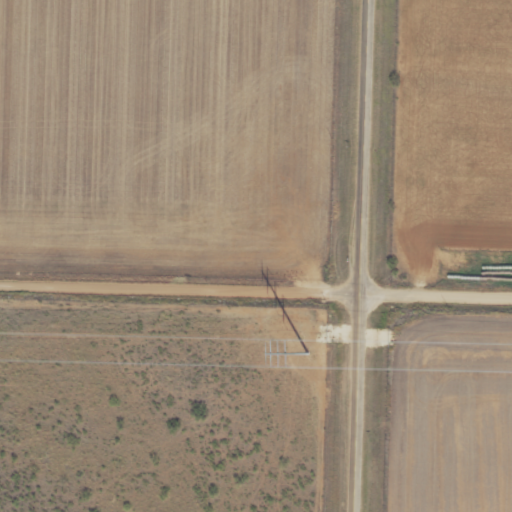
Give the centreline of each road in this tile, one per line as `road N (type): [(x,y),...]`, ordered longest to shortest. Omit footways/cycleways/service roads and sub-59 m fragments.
road 1 (tertiary): [(356,511),(367,0)]
road 2 (residential): [(360,292),(0,283)]
road 3 (residential): [(511,295),(360,292)]
